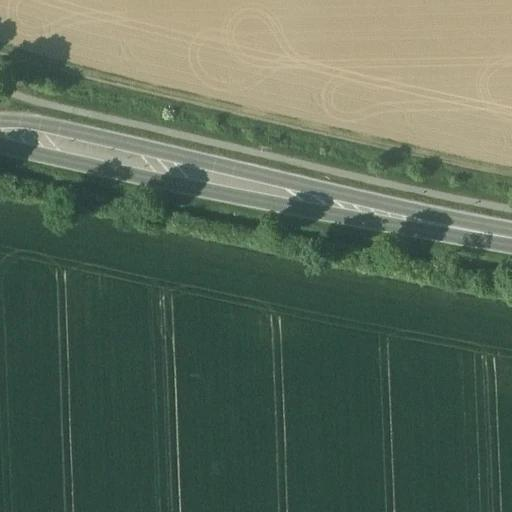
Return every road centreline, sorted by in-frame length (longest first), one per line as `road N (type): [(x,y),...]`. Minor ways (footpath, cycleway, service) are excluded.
road 1 (track): [(511,182),(129,95),(0,56)]
road 2 (secondary): [(511,236),(0,131)]
